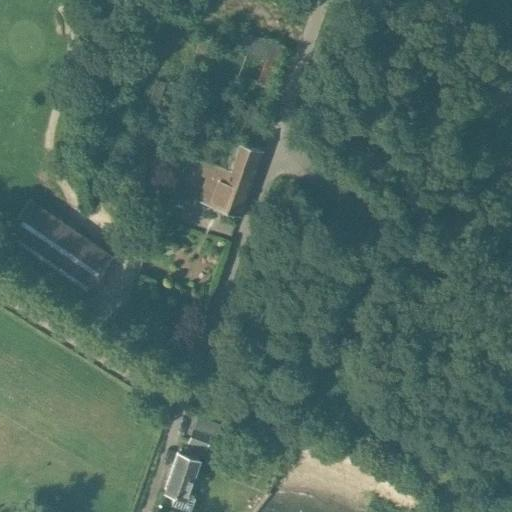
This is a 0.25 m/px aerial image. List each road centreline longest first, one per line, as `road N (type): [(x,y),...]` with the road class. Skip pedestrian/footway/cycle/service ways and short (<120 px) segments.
road 1 (unclassified): [(181,407),(325,0)]
road 2 (unclassified): [(181,407),(0,295)]
